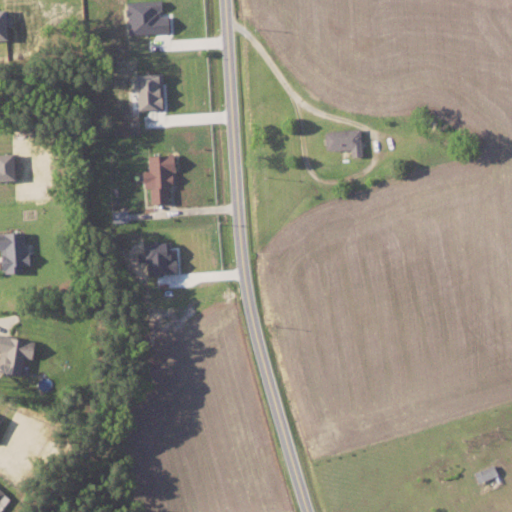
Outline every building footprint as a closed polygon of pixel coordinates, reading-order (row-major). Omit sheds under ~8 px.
[(347,155),(359,154),(358,127),(322,128),(323,148),(347,147),(347,155)] [(166,200),(166,170),(171,170),(170,152),(144,153),(144,169),(137,169),(138,185),(146,185),(147,201),(166,200)] [(110,221),(126,220),(125,209),(109,210),(110,221)] [(0,270),(25,270),(25,250),(21,250),(20,229),(0,229),(0,270)] [(0,370),(17,373),(20,355),(26,356),(29,340),(0,334),(0,370)] [(495,474),(490,463),(471,472),(476,482),(495,474)]
